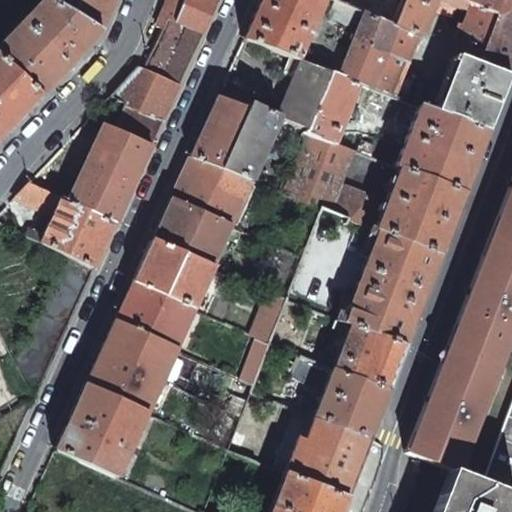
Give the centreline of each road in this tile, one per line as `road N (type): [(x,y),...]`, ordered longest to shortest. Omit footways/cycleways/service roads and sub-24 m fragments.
road 1 (residential): [(7,511),(236,0)]
road 2 (residential): [(511,114),(363,511)]
road 3 (residential): [(0,177),(129,34),(141,0)]
